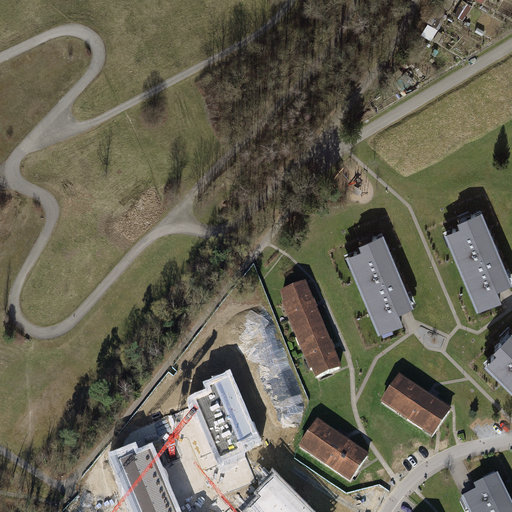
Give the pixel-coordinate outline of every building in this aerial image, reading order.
[(459,226),(443,232),(448,244),(450,243),(478,312),(493,306),(491,302),(500,298),(496,288),(511,280),(511,275),(509,269),(506,270),(481,210),(472,213),(470,210),(455,216),(459,226)] [(361,247),(342,255),(348,269),(352,268),(381,336),(395,330),(393,326),(403,322),(398,311),(417,304),(411,289),(407,291),(382,231),(373,235),(372,231),(357,238),(361,247)] [(304,286),(281,295),(316,379),(339,369),(304,286)] [(511,330),(511,329),(493,348),(495,350),(483,363),(511,390),(511,330)] [(399,379),(383,404),(433,436),(449,412),(399,379)] [(211,396),(194,403),(220,465),(242,456),(239,449),(255,442),(228,381),(208,389),(211,396)] [(179,412),(151,423),(171,473),(200,462),(179,412)] [(318,425),(300,451),(349,484),(367,458),(318,425)] [(135,450),(112,459),(134,511),(175,511),(151,451),(137,457),(135,450)] [(476,493),(461,500),(466,511),(511,511),(511,509),(496,477),(473,489),(476,493)] [(263,504),(254,511),(307,511),(277,482),(259,500),(263,504)]
